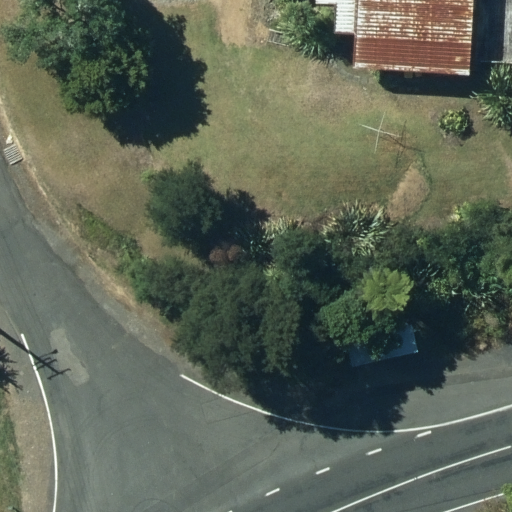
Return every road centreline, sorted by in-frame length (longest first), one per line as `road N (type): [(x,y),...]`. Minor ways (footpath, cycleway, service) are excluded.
road 1 (unclassified): [(0,228),(185,511)]
road 2 (secondary): [(511,447),(326,511)]
